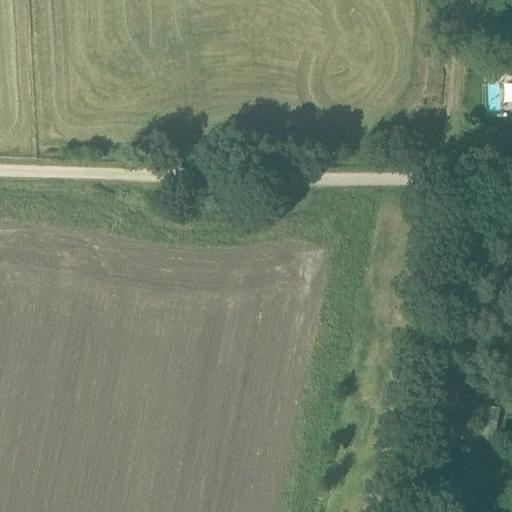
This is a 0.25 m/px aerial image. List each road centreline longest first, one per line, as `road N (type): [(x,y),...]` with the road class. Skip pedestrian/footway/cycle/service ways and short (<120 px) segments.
road 1 (track): [(511,176),(0,170)]
road 2 (track): [(456,0),(449,178)]
